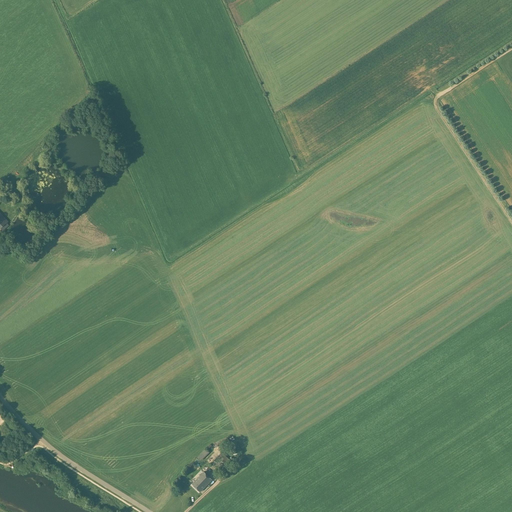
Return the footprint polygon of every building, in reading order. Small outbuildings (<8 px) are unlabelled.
[(228,437),(216,443),(218,447),(230,442),(228,437)] [(230,449),(234,456),(240,452),(236,445),(230,449)] [(205,449),(198,457),(202,461),(210,453),(205,449)] [(222,470),(227,476),(234,469),(229,464),(222,470)] [(212,480),(203,472),(192,484),(200,492),(212,480)]
